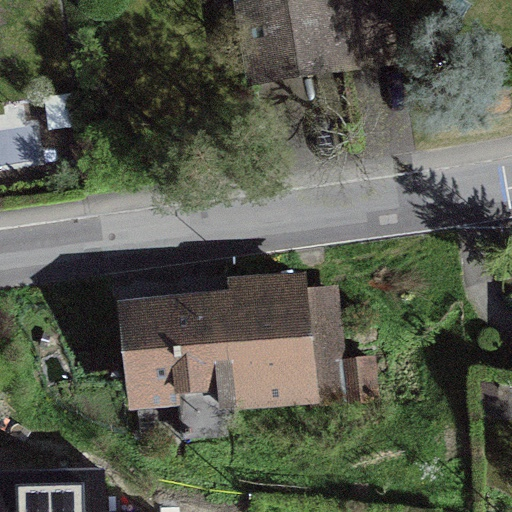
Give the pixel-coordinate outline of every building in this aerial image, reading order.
[(256,0),(257,5),(242,7),(253,81),(343,68),(335,12),(332,0),(256,0)] [(131,307),(133,331),(303,321),(299,279),(230,284),(232,307),(197,310),(196,302),(131,307)] [(221,382),(308,374),(303,321),(133,331),(139,394),(143,438),(225,430),(221,382)] [(337,363),(341,403),(376,399),(372,359),(337,363)] [(103,511),(103,471),(42,473),(43,484),(0,485),(0,511),(103,511)]
